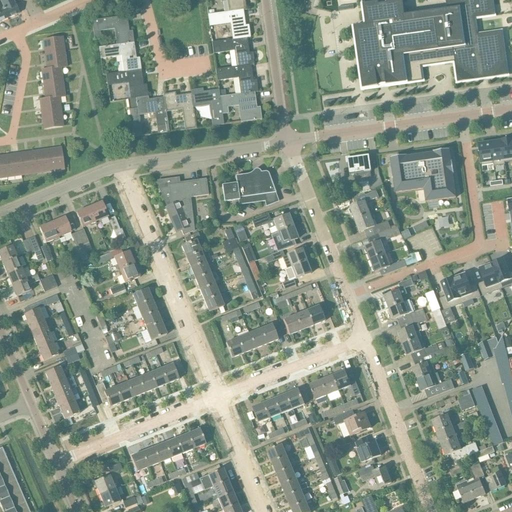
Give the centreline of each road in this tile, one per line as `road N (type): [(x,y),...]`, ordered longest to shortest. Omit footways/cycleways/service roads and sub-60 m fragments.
road 1 (residential): [(462,117),(479,245),(347,295)]
road 2 (residential): [(218,398),(124,165)]
road 3 (residential): [(431,511),(364,337)]
road 4 (tertiary): [(462,117),(284,141)]
road 5 (residential): [(56,463),(218,398)]
road 6 (residential): [(347,295),(284,141)]
road 7 (tertiary): [(124,165),(284,141)]
road 8 (residential): [(218,398),(364,337)]
road 9 (residential): [(284,141),(265,0)]
road 10 (tertiary): [(0,215),(124,165)]
road 11 (residential): [(34,27),(16,123),(0,144)]
road 12 (residential): [(265,511),(218,398)]
